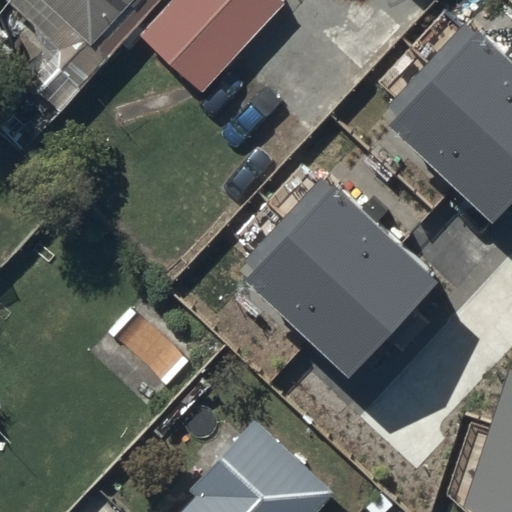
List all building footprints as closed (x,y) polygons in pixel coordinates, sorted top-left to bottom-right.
[(20,0),(69,46),(54,74),(70,88),(152,0),(20,0)] [(285,7),(276,0),(186,0),(148,41),(204,93),(285,7)] [(511,9),(463,76),(502,105),(511,91),(511,9)] [(323,335),(305,354),(347,394),(354,387),(371,404),(396,377),(359,342),(345,357),(323,335)] [(300,511),(332,478),(254,406),(193,473),(197,479),(166,511),(300,511)]
